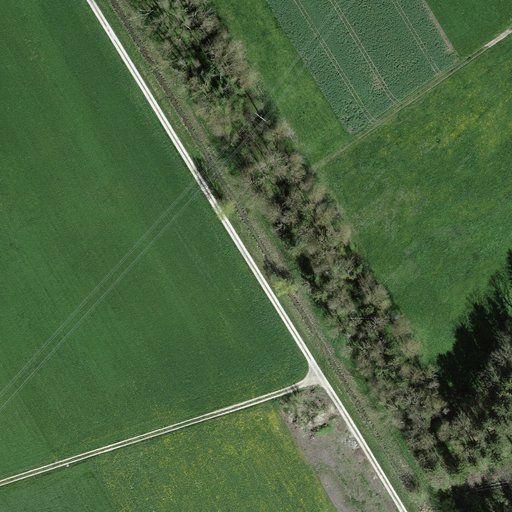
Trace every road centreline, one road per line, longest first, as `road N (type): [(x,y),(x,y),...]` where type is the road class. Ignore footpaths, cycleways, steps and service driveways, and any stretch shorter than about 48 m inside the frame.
road 1 (track): [(402,511),(88,0)]
road 2 (track): [(321,378),(0,483)]
road 3 (track): [(511,30),(317,164)]
